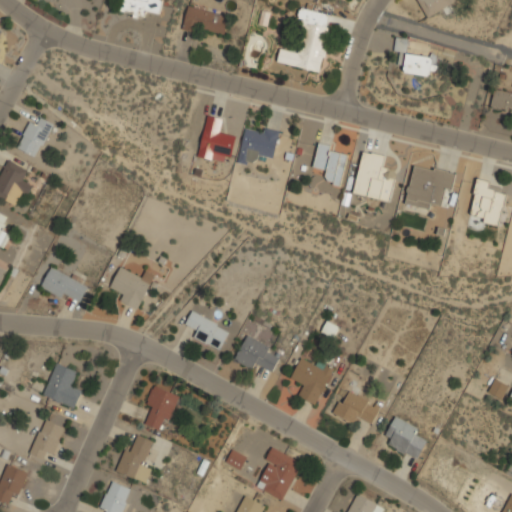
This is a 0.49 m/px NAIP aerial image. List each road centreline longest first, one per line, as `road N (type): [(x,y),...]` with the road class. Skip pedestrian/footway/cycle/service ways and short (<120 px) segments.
road 1 (residential): [(4,0),(49,34),(511,152)]
road 2 (residential): [(0,323),(136,343),(427,511)]
road 3 (residential): [(136,343),(61,511)]
